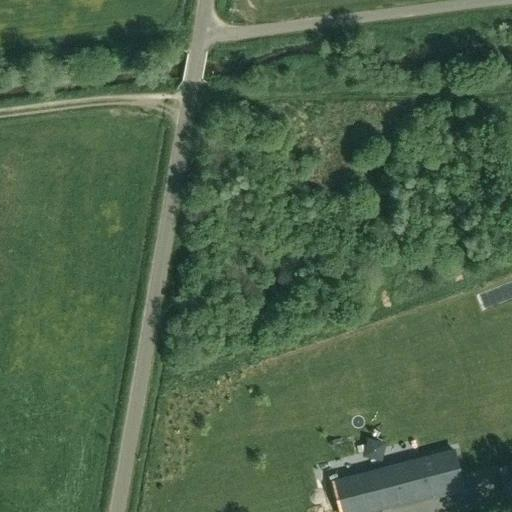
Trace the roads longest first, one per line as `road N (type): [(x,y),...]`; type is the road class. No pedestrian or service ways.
road 1 (unclassified): [(116,511),(200,35)]
road 2 (unclassified): [(200,35),(502,0)]
